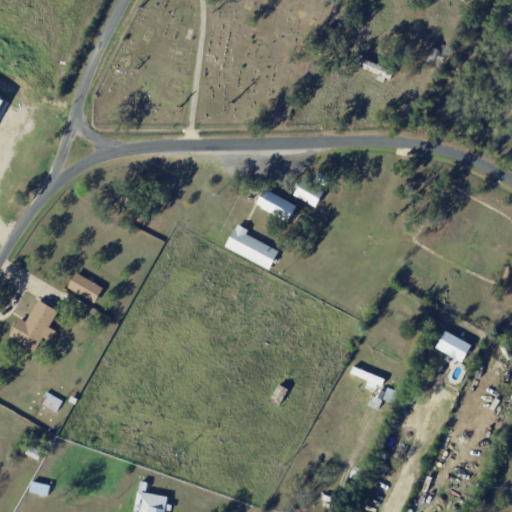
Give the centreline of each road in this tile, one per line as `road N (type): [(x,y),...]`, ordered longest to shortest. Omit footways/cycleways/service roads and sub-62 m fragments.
road 1 (residential): [(0,250),(49,185),(109,150),(426,145),(511,182)]
road 2 (residential): [(49,185),(87,65),(120,0)]
